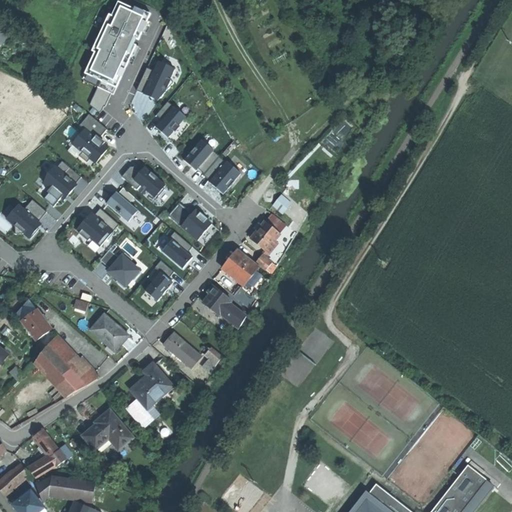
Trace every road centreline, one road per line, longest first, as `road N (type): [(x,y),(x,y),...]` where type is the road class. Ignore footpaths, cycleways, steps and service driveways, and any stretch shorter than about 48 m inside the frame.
road 1 (track): [(348,343),(327,320),(331,305),(511,4)]
road 2 (residential): [(0,430),(26,433),(104,380),(175,313),(243,225)]
road 3 (residential): [(26,265),(132,140)]
road 4 (residential): [(132,140),(243,225)]
